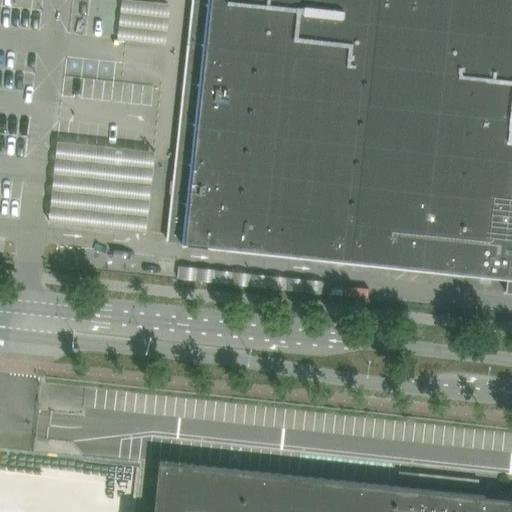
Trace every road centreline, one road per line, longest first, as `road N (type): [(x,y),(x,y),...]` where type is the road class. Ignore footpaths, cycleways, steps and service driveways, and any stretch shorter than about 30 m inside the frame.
road 1 (secondary): [(511,366),(331,338),(0,308)]
road 2 (secondary): [(0,333),(511,392)]
road 3 (unknown): [(45,173),(127,188),(124,244)]
road 4 (unknown): [(58,46),(181,58)]
